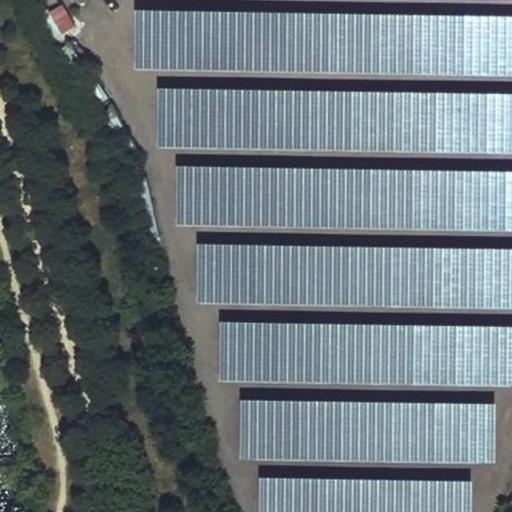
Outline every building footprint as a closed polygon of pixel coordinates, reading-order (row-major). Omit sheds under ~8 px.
[(133,70),(511,77),(511,17),(134,10),(133,70)] [(160,152),(511,153),(511,93),(161,92),(160,152)] [(175,225),(511,231),(511,171),(176,165),(175,225)] [(198,303),(511,310),(511,250),(199,243),(198,303)] [(219,382),(511,386),(511,326),(221,322),(219,382)] [(239,459),(496,463),(498,403),(241,399),(239,459)] [(257,511),(472,511),(473,480),(259,477),(257,511)]
